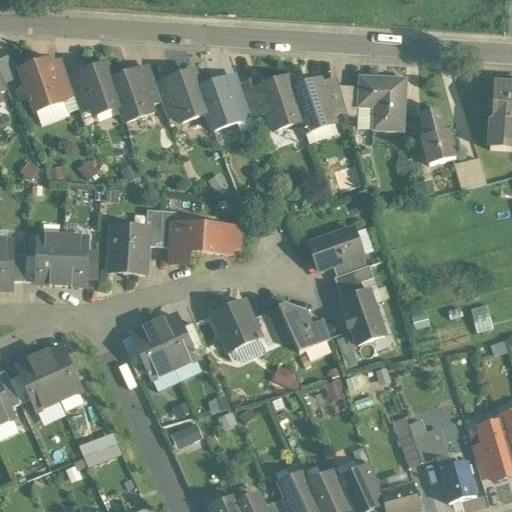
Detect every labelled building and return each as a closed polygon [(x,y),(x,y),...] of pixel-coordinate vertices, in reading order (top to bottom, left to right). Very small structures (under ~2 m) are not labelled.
[(48,63),(19,73),(25,88),(18,95),(20,101),(30,102),(34,115),(62,105),(59,94),(49,67),(48,63)] [(61,63),(49,67),(59,94),(70,90),(68,83),(61,63)] [(105,67),(78,77),(79,79),(91,112),(93,119),(120,110),(110,82),(111,82),(105,67)] [(155,89),(148,70),(137,75),(149,109),(160,105),(155,89)] [(111,82),(110,82),(120,110),(124,125),(151,116),(149,109),(137,75),(136,73),(111,82)] [(192,74),(166,83),(166,85),(178,117),(181,126),(206,117),(207,116),(198,91),(199,91),(192,74)] [(79,79),(68,83),(70,90),(79,117),(91,112),(79,79)] [(239,88),(236,80),(225,84),(239,122),(250,118),(239,88)] [(405,82),(359,80),(358,90),(357,109),(359,110),(373,110),(372,132),(402,134),(405,82)] [(287,81),(260,90),(268,113),(266,114),(273,134),(301,124),(291,93),(287,81)] [(199,91),(198,91),(207,116),(206,117),(212,134),(239,124),(239,122),(225,84),(224,82),(199,91)] [(260,90),(257,82),(239,88),(250,118),(250,119),(266,114),(268,113),(260,90)] [(337,82),(320,88),(331,119),(345,114),(338,89),(337,82)] [(320,88),(319,84),(291,93),(301,124),(305,136),(333,126),(331,119),(320,88)] [(178,117),(166,85),(155,89),(160,105),(166,121),(178,117)] [(511,89),(493,88),(489,152),(511,153),(511,89)] [(358,90),(338,89),(345,114),(346,117),(358,118),(359,110),(357,109),(358,90)] [(444,134),(438,113),(419,117),(424,139),(421,140),(428,169),(454,162),(447,134),(444,134)] [(478,162),(453,168),(461,193),(484,187),(485,187),(478,162)] [(160,214),(146,213),(145,232),(147,232),(146,249),(158,250),(160,214)] [(174,215),(160,214),(158,250),(170,251),(172,227),(174,227),(174,215)] [(174,227),(172,227),(170,251),(169,267),(189,268),(190,255),(230,258),(230,252),(242,253),(243,231),(174,227)] [(145,232),(111,230),(108,275),(144,277),(146,249),(147,232),(145,232)] [(352,231),(309,247),(318,273),(332,268),(361,258),(352,231)] [(62,240),(38,239),(37,259),(36,285),(36,286),(36,287),(60,288),(62,240)] [(86,241),(62,240),(60,288),(84,289),(84,281),(86,255),(86,241)] [(11,245),(0,244),(0,292),(11,293),(11,285),(11,259),(11,245)] [(98,255),(86,255),(84,281),(96,281),(98,255)] [(361,258),(332,268),(336,280),(365,269),(361,258)] [(24,285),(25,259),(11,259),(11,285),(24,285)] [(37,259),(25,259),(24,285),(36,285),(37,259)] [(336,280),(333,281),(342,304),(364,296),(360,285),(372,281),(368,268),(365,269),(336,280)] [(364,296),(342,304),(347,321),(344,322),(347,332),(351,330),(357,347),(383,338),(368,295),(364,296)] [(252,322),(244,304),(211,319),(227,355),(257,342),(257,343),(259,342),(261,341),(252,322)] [(305,314),(283,308),(278,311),(292,344),(298,357),(330,342),(323,322),(311,328),(305,314)] [(278,311),(266,316),(281,349),(292,344),(278,311)] [(281,349),(266,316),(252,322),(261,341),(259,342),(265,356),(281,349)] [(175,319),(153,329),(173,372),(195,362),(192,355),(181,331),(175,319)] [(192,326),(181,331),(192,355),(202,350),(192,326)] [(173,372),(153,329),(131,338),(137,350),(148,374),(151,382),(173,372)] [(60,350),(38,360),(58,404),(80,394),(75,383),(64,359),(60,350)] [(148,374),(137,350),(126,355),(137,379),(148,374)] [(75,354),(64,359),(75,383),(86,378),(75,354)] [(58,404),(38,360),(16,370),(20,378),(30,401),(36,414),(58,404)] [(9,383),(4,374),(0,375),(0,392),(9,411),(19,406),(9,383)] [(30,401),(20,378),(9,383),(19,406),(30,401)] [(0,392),(0,426),(13,421),(9,411),(0,392)] [(511,417),(498,421),(511,468),(511,417)] [(499,425),(478,431),(482,446),(492,479),(493,483),(511,477),(511,468),(498,421),(497,421),(499,425)] [(436,461),(428,435),(412,443),(413,446),(420,466),(436,461)] [(420,466),(413,446),(401,450),(408,470),(420,466)] [(492,479),(482,446),(471,450),(480,482),(492,479)] [(117,448),(83,461),(87,469),(121,456),(117,448)] [(466,466),(451,470),(448,462),(437,465),(448,507),(475,499),(466,466)] [(337,484),(336,484),(344,500),(349,511),(372,511),(382,508),(378,490),(376,485),(371,468),(337,484)] [(306,488),(305,488),(316,511),(335,511),(332,505),(344,500),(336,484),(337,484),(333,475),(306,488)] [(306,488),(301,477),(279,487),(286,503),(289,511),(316,511),(305,488),(306,488)] [(418,511),(412,487),(389,493),(386,482),(376,485),(378,490),(382,508),(383,511),(418,511)] [(236,507),(235,508),(237,511),(263,511),(257,498),(236,507)] [(349,511),(344,500),(332,505),(335,511),(349,511)] [(237,511),(235,508),(236,507),(233,501),(210,511),(237,511)] [(289,511),(286,503),(275,508),(276,511),(289,511)]
